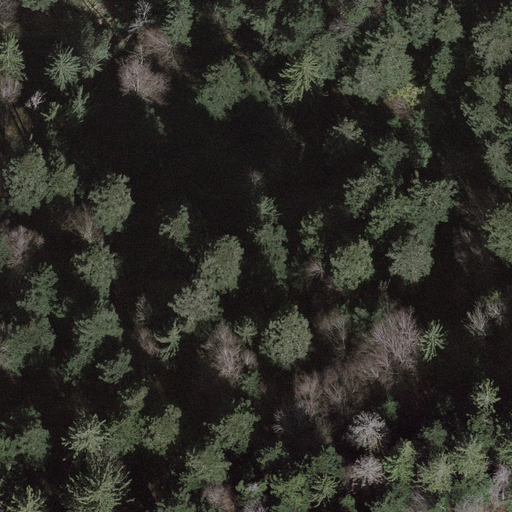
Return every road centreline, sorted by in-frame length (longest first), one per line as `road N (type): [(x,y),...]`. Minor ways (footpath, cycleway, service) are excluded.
road 1 (track): [(0,231),(168,247),(232,235),(291,209),(309,194),(328,149),(318,0)]
road 2 (track): [(145,511),(204,455),(188,432),(100,416),(0,426)]
